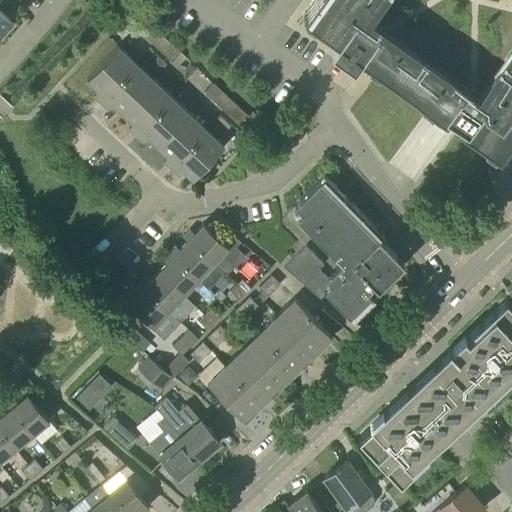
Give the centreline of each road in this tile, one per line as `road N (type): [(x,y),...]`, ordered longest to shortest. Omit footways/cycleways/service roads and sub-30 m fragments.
road 1 (residential): [(462,284),(337,129),(262,189),(162,198)]
road 2 (secondary): [(221,511),(462,284)]
